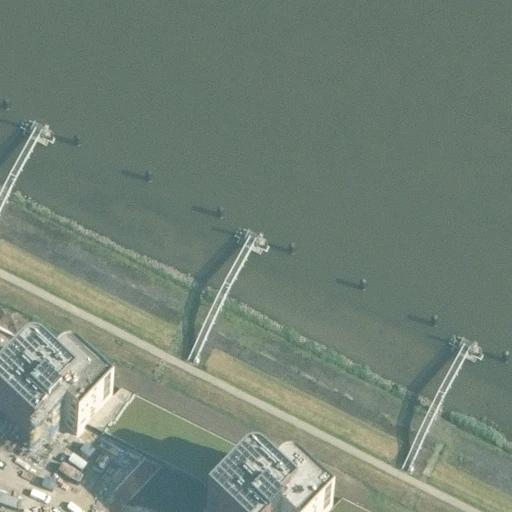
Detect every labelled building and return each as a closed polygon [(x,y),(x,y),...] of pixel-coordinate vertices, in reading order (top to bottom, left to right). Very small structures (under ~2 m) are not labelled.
[(0,384),(33,353),(38,347),(0,328),(0,384)] [(0,384),(0,420),(32,451),(37,446),(48,434),(50,432),(47,430),(57,420),(58,420),(59,420),(77,437),(86,427),(112,400),(111,400),(88,378),(75,366),(57,368),(54,372),(33,353),(0,384)] [(112,400),(86,427),(166,467),(220,494),(241,474),(253,462),(258,457),(192,424),(121,389),(111,400),(112,400)] [(220,494),(201,511),(329,511),(331,510),(330,509),(308,487),(297,477),(277,478),(274,481),(253,462),(241,474),(220,494)] [(331,510),(329,511),(367,511),(342,499),(341,499),(330,509),(331,510)]
